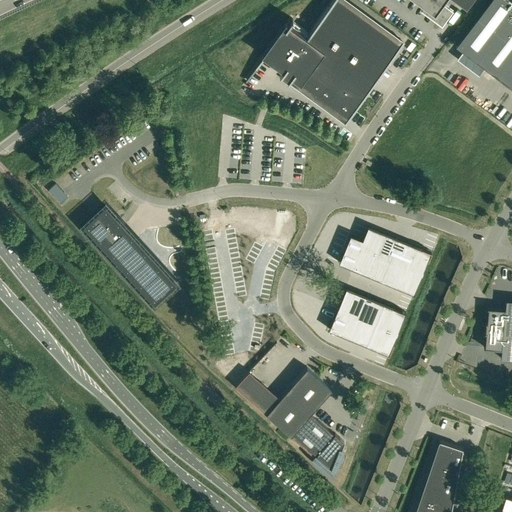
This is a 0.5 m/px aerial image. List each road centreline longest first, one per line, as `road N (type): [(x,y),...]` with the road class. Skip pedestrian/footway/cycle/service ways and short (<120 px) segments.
road 1 (secondary): [(254,511),(136,408),(0,243)]
road 2 (secondary): [(0,288),(78,378),(225,511)]
road 3 (unclassified): [(329,198),(286,281),(288,316),(325,353),(424,391)]
road 4 (trunk): [(0,149),(220,0)]
road 5 (unclassified): [(458,10),(329,198)]
road 6 (unclassified): [(204,389),(339,511)]
road 7 (unclassified): [(488,244),(402,210),(329,198)]
road 8 (unclassified): [(424,391),(488,244)]
road 9 (unclassified): [(329,198),(234,190),(178,202)]
